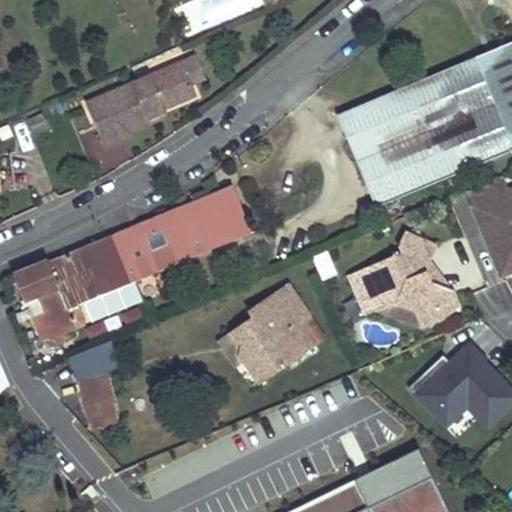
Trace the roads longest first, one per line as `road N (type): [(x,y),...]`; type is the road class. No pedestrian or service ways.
road 1 (residential): [(362,0),(191,135),(115,182),(0,236)]
road 2 (unknown): [(0,296),(75,434),(109,464),(170,487),(252,474)]
